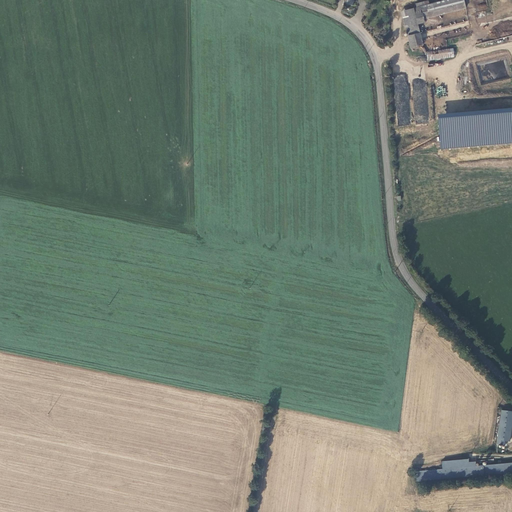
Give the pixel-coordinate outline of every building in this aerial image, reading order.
[(423,23),(423,19),(465,8),(463,0),(445,0),(429,4),(425,5),(416,7),(413,8),(417,24),(423,23)] [(476,5),(477,11),(487,9),(486,3),(476,5)] [(418,27),(417,24),(413,8),(402,11),(406,29),(418,27)] [(418,27),(406,29),(407,36),(419,33),(418,27)] [(426,57),(419,33),(407,36),(413,60),(426,57)] [(427,52),(428,60),(453,57),(452,48),(427,52)] [(440,148),(511,144),(511,109),(439,112),(440,148)] [(397,125),(410,125),(410,119),(405,119),(405,115),(401,115),(401,113),(397,113),(397,125)] [(504,444),(505,440),(510,441),(511,425),(511,411),(501,410),(497,443),(504,444)] [(468,459),(441,461),(442,469),(469,466),(468,459)] [(416,482),(511,473),(511,462),(469,466),(442,469),(415,471),(416,482)]
